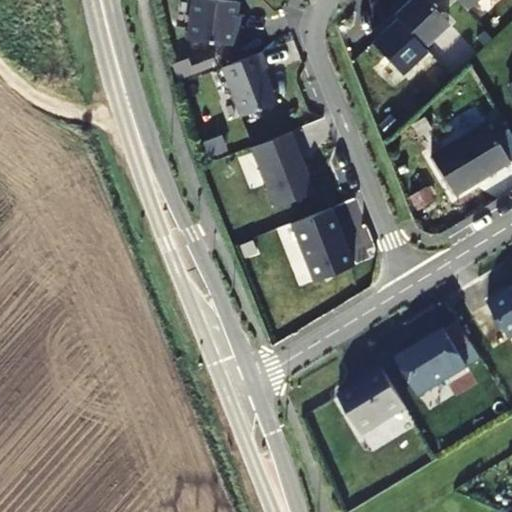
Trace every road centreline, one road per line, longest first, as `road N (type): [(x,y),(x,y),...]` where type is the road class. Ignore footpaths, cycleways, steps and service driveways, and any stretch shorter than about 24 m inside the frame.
road 1 (tertiary): [(101,0),(131,112),(238,390)]
road 2 (residential): [(321,0),(309,10),(412,285)]
road 3 (residential): [(238,390),(412,285)]
road 4 (track): [(0,69),(31,99),(131,112)]
road 5 (tertiary): [(238,390),(285,511)]
